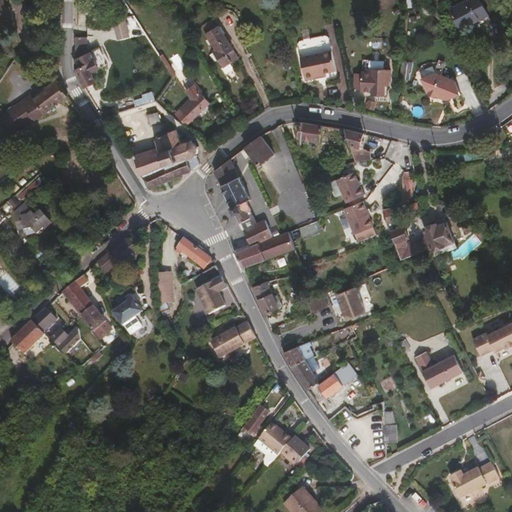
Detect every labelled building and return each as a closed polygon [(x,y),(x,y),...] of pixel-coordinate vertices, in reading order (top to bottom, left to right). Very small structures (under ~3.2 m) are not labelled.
[(4,14),(2,0),(0,0),(0,29),(11,28),(9,13),(4,14)] [(490,14),(481,0),(467,0),(451,9),(462,28),(490,14)] [(238,58),(218,21),(204,30),(207,34),(216,50),(213,52),(223,68),(238,58)] [(110,26),(114,34),(121,31),(118,23),(110,26)] [(336,67),(332,48),(329,48),(326,32),(300,38),(298,42),(305,77),(315,75),(315,71),(326,69),(336,67)] [(89,54),(89,37),(77,38),(77,59),(89,54)] [(103,67),(96,50),(92,52),(100,69),(103,67)] [(100,69),(92,52),(89,54),(77,59),(77,69),(85,87),(97,81),(93,72),(100,69)] [(171,56),(177,70),(185,67),(179,53),(171,56)] [(413,72),(413,68),(414,67),(414,66),(412,66),(412,63),(403,62),(401,79),(410,80),(411,72),(413,72)] [(392,80),(393,70),(376,69),(376,72),(364,72),(362,91),(374,91),(374,95),(386,96),(387,84),(390,84),(391,80),(392,80)] [(460,95),(455,82),(454,81),(435,73),(422,78),(428,92),(429,95),(433,97),(434,97),(437,96),(437,97),(447,100),(460,95)] [(0,118),(13,137),(68,96),(62,88),(56,81),(46,88),(47,90),(31,103),(27,98),(0,117),(0,118)] [(189,126),(210,103),(195,86),(187,91),(192,99),(177,114),(189,126)] [(172,115),(190,100),(185,93),(166,109),(172,115)] [(366,108),(374,110),(376,102),(368,100),(366,108)] [(488,111),(483,101),(477,104),(482,114),(488,111)] [(413,108),(416,116),(423,113),(421,105),(413,108)] [(140,107),(120,113),(125,128),(145,122),(140,107)] [(162,122),(159,112),(149,115),(152,125),(162,122)] [(321,141),(324,126),(318,125),(303,123),(300,138),(321,141)] [(368,150),(361,146),(364,134),(346,129),(356,161),(371,160),(370,152),(368,150)] [(198,158),(200,155),(202,154),(203,150),(202,146),(200,143),(197,141),(194,140),(191,141),(187,130),(180,132),(179,130),(172,132),(171,131),(167,133),(166,135),(156,139),(159,146),(135,156),(149,189),(193,170),(194,169),(201,164),(198,158)] [(275,153),(262,136),(245,148),(258,166),(275,153)] [(250,199),(231,159),(215,171),(215,172),(234,211),(239,221),(248,217),(247,212),(250,210),(247,201),(250,199)] [(417,208),(416,202),(409,203),(409,172),(404,174),(403,175),(404,204),(385,208),(388,223),(400,221),(401,220),(400,212),(417,210),(417,208)] [(365,196),(356,173),(338,180),(343,194),(347,202),(348,203),(351,202),(360,198),(365,196)] [(35,179),(18,197),(23,202),(40,184),(35,179)] [(343,194),(338,180),(330,183),(336,197),(343,194)] [(14,209),(20,204),(14,197),(8,202),(14,209)] [(374,227),(364,201),(362,201),(352,205),(345,208),(356,234),(374,227)] [(51,220),(40,208),(35,213),(26,202),(15,211),(19,234),(26,228),(24,225),(28,222),(38,231),(51,220)] [(272,237),(265,220),(243,230),(251,246),(272,237)] [(38,231),(28,222),(24,225),(26,228),(29,232),(38,231)] [(456,243),(450,224),(442,226),(441,223),(427,228),(430,235),(409,243),(407,238),(410,237),(406,227),(391,232),(402,259),(430,248),(434,247),(434,251),(456,243)] [(243,268),(291,250),(295,261),(300,260),(290,232),(236,253),(243,268)] [(475,233),(463,244),(470,252),(483,241),(475,233)] [(237,251),(249,245),(246,237),(233,243),(237,251)] [(141,253),(129,238),(109,255),(117,264),(122,260),(125,263),(141,253)] [(206,268),(212,259),(185,239),(179,248),(206,268)] [(434,258),(453,252),(458,250),(456,243),(434,251),(434,258)] [(109,275),(120,267),(117,264),(109,255),(104,259),(98,263),(108,275),(109,275)] [(174,302),(173,284),(172,274),(171,272),(157,273),(159,303),(174,302)] [(89,282),(84,275),(77,281),(82,288),(89,282)] [(226,306),(219,292),(229,287),(224,276),(198,289),(211,313),(226,306)] [(95,306),(82,288),(77,281),(64,293),(83,316),(95,306)] [(272,293),(267,282),(254,287),(256,293),(259,298),(272,293)] [(229,287),(219,292),(226,306),(236,301),(229,287)] [(365,314),(355,288),(338,295),(345,314),(352,311),(355,318),(365,314)] [(279,307),(272,293),(259,298),(265,313),(279,307)] [(326,307),(322,295),(315,298),(315,301),(310,303),(312,313),(326,307)] [(331,297),(341,322),(345,320),(336,296),(331,297)] [(136,317),(144,311),(134,298),(131,301),(127,303),(123,298),(118,301),(122,307),(114,312),(123,325),(124,325),(131,335),(143,327),(136,317)] [(95,331),(106,322),(95,306),(83,316),(95,331)] [(49,328),(58,320),(47,308),(34,321),(46,335),(50,339),(51,339),(52,339),(55,335),(49,329),(49,328)] [(26,355),(46,335),(34,321),(13,342),(26,355)] [(511,322),(487,336),(486,333),(485,334),(493,350),(494,350),(495,352),(505,347),(506,349),(511,345),(511,322)] [(244,344),(257,338),(248,323),(237,329),(236,329),(213,341),(222,357),(245,345),(244,344)] [(358,336),(352,325),(334,332),(340,344),(348,341),(358,336)] [(71,340),(76,335),(71,330),(67,335),(62,329),(55,335),(52,339),(62,349),(71,340)] [(493,350),(485,334),(473,339),(481,356),(493,350)] [(196,356),(186,337),(177,342),(187,361),(196,356)] [(305,361),(314,355),(308,342),(285,352),(289,361),(292,367),(305,361)] [(432,388),(463,371),(455,355),(422,371),(432,388)] [(321,384),(305,361),(292,367),(300,379),(302,381),(308,391),(317,383),(319,385),(321,384)] [(345,385),(358,375),(348,362),(335,373),(345,385)] [(182,372),(178,377),(186,384),(190,378),(182,372)] [(329,397),(345,385),(335,373),(321,384),(319,385),(329,397)] [(276,409),(289,393),(286,390),(280,381),(266,401),(276,409)] [(259,426),(271,412),(262,405),(243,431),(246,433),(247,431),(249,429),(253,432),(256,434),(261,427),(259,426)] [(396,423),(393,411),(385,418),(386,442),(397,442),(397,424),(396,423)] [(278,434),(281,431),(275,426),(272,429),(278,434)] [(280,457),(293,443),(281,431),(278,434),(272,429),(261,442),(262,443),(278,458),(280,457)] [(304,460),(310,453),(295,440),(293,443),(280,457),(295,470),(297,469),(303,474),(311,466),(304,460)] [(268,470),(278,458),(262,443),(257,449),(267,458),(265,464),(265,467),(268,470)] [(487,484),(505,474),(497,459),(485,465),(484,464),(476,469),(470,472),(469,470),(468,467),(457,473),(460,477),(459,478),(468,494),(477,489),(481,490),(486,487),(487,484)] [(322,511),(324,511),(311,499),(317,494),(305,483),(282,507),(287,511),(322,511)]
